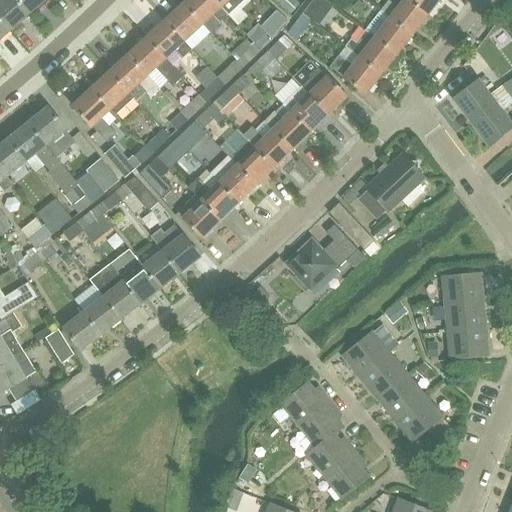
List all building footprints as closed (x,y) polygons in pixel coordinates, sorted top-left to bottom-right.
[(1,0),(0,1),(0,19),(10,30),(29,14),(16,0),(1,0)] [(16,0),(29,14),(44,0),(16,0)] [(220,23),(228,14),(214,0),(187,0),(184,4),(203,24),(213,15),(220,23)] [(214,0),(228,14),(229,15),(244,0),(214,0)] [(276,0),(292,14),(301,4),(296,0),(276,0)] [(303,13),(312,20),(322,7),(313,0),(303,13)] [(408,0),(404,0),(399,7),(390,0),(388,0),(380,10),(412,34),(428,14),(408,0)] [(408,0),(428,14),(438,0),(408,0)] [(185,41),(203,24),(184,4),(165,21),(185,41)] [(262,27),(266,30),(274,39),(289,22),(277,10),(262,27)] [(380,10),(366,29),(397,54),(412,34),(380,10)] [(296,39),(301,34),(312,20),(303,13),(290,30),(288,33),(296,39)] [(0,19),(0,38),(10,30),(0,19)] [(165,21),(147,38),(166,59),(174,51),(182,59),(192,49),(185,41),(165,21)] [(345,46),(360,57),(382,73),(397,54),(366,29),(356,42),(351,38),(345,46)] [(254,42),(262,50),(274,39),(266,30),(254,42)] [(182,77),(147,38),(128,55),(148,75),(155,68),(172,86),(182,77)] [(262,50),(254,42),(252,44),(247,38),(232,52),(237,58),(236,59),(244,67),(262,50)] [(267,51),(276,60),(285,51),(289,47),(280,39),(275,44),(267,51)] [(276,60),(267,51),(249,69),(256,78),(276,60)] [(360,57),(354,65),(340,54),(330,66),(344,77),(345,77),(366,93),(382,73),(360,57)] [(161,88),(148,75),(147,76),(128,55),(111,72),(129,92),(138,84),(151,97),(161,88)] [(236,59),(218,77),(225,85),(244,67),(236,59)] [(329,114),(346,96),(318,68),(309,76),(311,78),(302,86),(329,114)] [(111,110),(116,116),(133,99),(111,72),(92,89),(111,110)] [(240,95),(239,94),(251,83),(243,75),(231,86),(239,95),(240,95)] [(218,77),(199,94),(207,103),(225,85),(218,77)] [(511,77),(502,85),(509,94),(511,91),(511,77)] [(455,98),(472,121),(498,103),(480,79),(455,98)] [(213,104),(221,112),(239,95),(231,86),(212,104),(213,104)] [(329,114),(302,86),(301,86),(283,105),(291,113),(291,112),(311,132),(329,114)] [(102,118),(111,110),(92,89),(74,105),(107,142),(116,134),(102,118)] [(199,94),(181,112),(189,120),(207,103),(199,94)] [(489,145),(511,127),(511,122),(498,103),(472,121),(489,145)] [(195,121),(213,140),(219,134),(214,128),(218,125),(225,118),(220,113),(221,112),(213,104),(195,121)] [(54,155),(73,140),(65,129),(66,128),(49,107),(28,123),(54,155)] [(275,110),(265,120),(292,149),(311,132),(291,112),(291,113),(284,120),(275,110)] [(181,112),(163,129),(171,137),(189,120),(181,112)] [(252,126),(243,135),(249,141),(275,167),(292,149),(265,120),(255,129),(252,126)] [(78,185),(78,184),(54,155),(28,123),(9,139),(27,160),(35,153),(49,170),(48,172),(65,195),(78,185)] [(147,145),(155,152),(171,137),(163,129),(147,145)] [(177,139),(189,151),(195,144),(183,132),(176,138),(177,139)] [(0,146),(0,166),(7,176),(27,160),(9,139),(0,146)] [(166,164),(171,168),(189,151),(177,139),(158,155),(166,164)] [(238,165),(257,185),(275,167),(249,141),(231,158),(238,165)] [(134,166),(138,162),(141,165),(153,154),(145,146),(133,157),(134,157),(130,161),(118,147),(108,156),(124,175),(134,166)] [(403,154),(367,188),(389,211),(425,177),(418,170),(419,161),(410,161),(403,154)] [(158,155),(139,173),(162,199),(173,188),(157,172),(166,164),(158,155)] [(229,156),(211,173),(220,183),(239,202),(257,185),(238,165),(231,158),(229,156)] [(86,173),(97,186),(102,193),(119,179),(102,158),(85,171),(86,173)] [(7,176),(0,166),(0,195),(13,185),(7,176)] [(220,183),(212,191),(198,176),(188,187),(196,194),(221,220),(239,202),(220,183)] [(158,202),(135,177),(125,184),(149,210),(158,202)] [(132,192),(125,184),(116,191),(122,199),(132,192)] [(65,195),(74,205),(87,195),(86,194),(78,185),(65,195)] [(102,193),(97,186),(86,194),(87,195),(93,203),(104,195),(102,193)] [(110,210),(123,200),(116,191),(103,201),(110,210)] [(188,203),(179,211),(204,237),(221,220),(196,194),(188,203)] [(87,195),(74,205),(80,213),(93,203),(87,195)] [(0,232),(1,233),(12,226),(0,207),(0,232)] [(90,212),(78,221),(85,230),(92,239),(104,230),(90,212)] [(351,214),(340,224),(365,250),(375,240),(351,214)] [(60,215),(47,225),(54,234),(67,224),(60,215)] [(26,237),(41,225),(35,218),(21,230),(26,237)] [(389,218),(372,232),(378,240),(395,226),(389,218)] [(70,241),(85,230),(78,221),(62,232),(70,241)] [(151,236),(163,251),(180,273),(201,257),(175,224),(164,233),(160,228),(151,236)] [(367,258),(359,249),(347,237),(328,255),(313,239),(286,264),(297,275),(295,277),(306,289),(308,287),(315,294),(340,271),(338,269),(347,260),(355,269),(367,258)] [(37,254),(44,262),(57,252),(49,241),(43,247),(44,248),(37,254)] [(130,249),(121,255),(110,264),(124,281),(141,304),(161,288),(143,266),(130,249)] [(143,266),(161,288),(180,273),(163,251),(143,266)] [(10,271),(18,266),(10,252),(4,256),(8,263),(6,264),(10,271)] [(24,264),(31,272),(44,262),(37,254),(24,264)] [(104,297),(121,319),(141,304),(124,281),(110,264),(90,279),(104,297)] [(445,304),(485,300),(482,272),(443,276),(445,304)] [(102,334),(121,319),(104,297),(84,312),(102,334)] [(0,300),(0,321),(13,313),(7,303),(4,298),(0,300)] [(485,300),(445,304),(448,331),(487,328),(485,300)] [(407,312),(399,302),(391,309),(400,319),(407,312)] [(82,350),(102,334),(84,312),(64,327),(82,350)] [(0,365),(24,350),(16,337),(17,336),(14,331),(22,326),(13,313),(0,321),(0,365)] [(416,320),(419,327),(426,324),(423,317),(416,320)] [(487,328),(448,331),(450,360),(490,356),(487,328)] [(59,329),(46,337),(62,363),(76,355),(59,329)] [(360,377),(391,352),(373,330),(342,355),(360,377)] [(36,391),(27,377),(37,371),(24,350),(0,365),(0,391),(1,393),(10,388),(19,401),(36,391)] [(378,399),(408,374),(391,352),(360,377),(378,399)] [(408,374),(378,399),(395,420),(426,395),(408,374)] [(298,426),(331,400),(323,391),(319,394),(309,382),(281,404),(298,426)] [(426,395),(395,420),(413,442),(444,417),(426,395)] [(331,400),(298,426),(315,447),(335,433),(344,426),(334,413),(338,410),(331,400)] [(307,454),(324,476),(356,451),(349,442),(344,445),(335,433),(307,454)] [(356,451),(324,476),(342,498),(370,476),(359,464),(363,461),(356,451)] [(256,470),(248,465),(239,479),(248,484),(256,470)] [(240,499),(243,493),(232,488),(230,495),(240,499)] [(392,511),(431,511),(432,511),(398,498),(392,511)] [(266,511),(293,511),(270,503),(266,511)]
